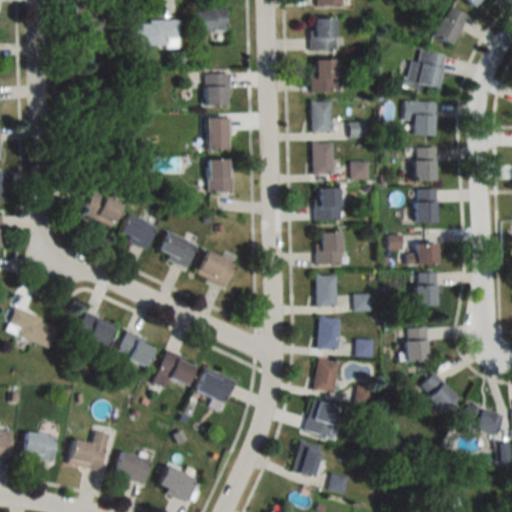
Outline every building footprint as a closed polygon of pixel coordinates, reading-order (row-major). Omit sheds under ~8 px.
[(189,30),(222,30),(222,5),(189,5),(189,30)] [(465,18),(448,5),(427,32),(444,45),(465,18)] [(97,36),(97,8),(76,8),(76,36),(97,36)] [(306,51),(330,51),(330,18),(306,18),(306,51)] [(175,46),(175,19),(129,19),(129,46),(175,46)] [(432,89),(441,56),(416,49),(412,61),(407,60),(399,85),(413,90),(415,83),(432,89)] [(330,91),(330,59),(307,59),(307,91),(330,91)] [(200,74),(200,106),(225,106),(225,74),(200,74)] [(430,135),(431,101),(400,100),(400,121),(406,121),(406,134),(430,135)] [(327,101),(307,101),(307,133),(327,133),(327,101)] [(200,117),(200,150),(227,150),(227,117),(200,117)] [(346,137),(361,137),(361,122),(346,122),(346,137)] [(328,142),(307,142),(307,175),(328,175),(328,142)] [(431,181),(431,147),(409,147),(409,181),(431,181)] [(203,159),(203,192),(228,192),(228,159),(203,159)] [(363,162),(348,162),(348,178),(363,178),(363,162)] [(310,219),(334,219),(334,188),(310,188),(310,219)] [(410,189),(410,221),(432,221),(432,189),(410,189)] [(116,205),(87,190),(76,212),(105,227),(116,205)] [(112,236),(140,248),(150,226),(121,214),(112,236)] [(180,267),(190,244),(162,232),(152,254),(180,267)] [(312,263),(335,263),(335,232),(312,232),(312,263)] [(432,243),(409,243),(409,264),(432,264),(432,243)] [(230,261),(198,252),(192,276),(223,285),(230,261)] [(409,306),(431,306),(431,272),(409,272),(409,306)] [(331,274),(310,274),(310,306),(331,306),(331,274)] [(350,310),(365,310),(365,294),(350,294),(350,310)] [(0,330),(43,347),(52,324),(9,307),(0,330)] [(107,323),(79,311),(69,335),(97,347),(107,323)] [(312,348),(337,349),(338,337),(334,337),(335,318),(314,316),(312,348)] [(422,327),(400,328),(400,361),(422,360),(422,327)] [(149,343),(121,329),(110,352),(138,365),(149,343)] [(368,355),(368,339),(351,339),(351,355),(368,355)] [(148,382),(160,386),(163,378),(179,384),(188,361),(159,350),(148,382)] [(333,361),(313,358),(308,389),(329,392),(333,361)] [(188,388),(217,404),(229,381),(199,366),(188,388)] [(414,387),(437,411),(452,396),(428,372),(414,387)] [(301,431),(323,437),(331,406),(309,400),(301,431)] [(487,433),(493,413),(462,405),(457,425),(487,433)] [(66,439),(61,464),(94,471),(102,433),(88,431),(86,443),(66,439)] [(16,457),(48,460),(50,435),(17,432),(16,457)] [(285,469),(303,477),(316,449),(298,440),(285,469)] [(144,459),(113,451),(107,474),(138,483),(144,459)] [(150,488),(179,500),(188,477),(159,466),(150,488)]
